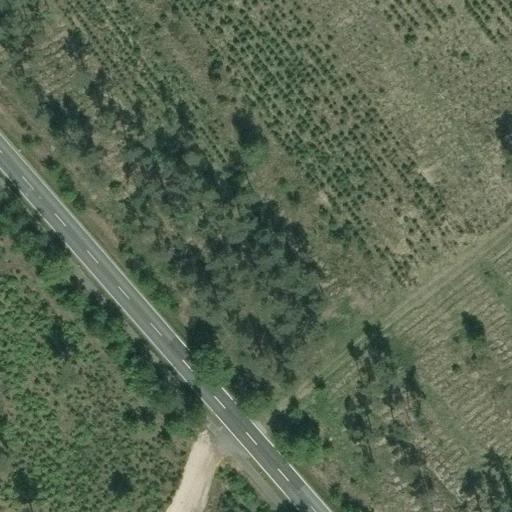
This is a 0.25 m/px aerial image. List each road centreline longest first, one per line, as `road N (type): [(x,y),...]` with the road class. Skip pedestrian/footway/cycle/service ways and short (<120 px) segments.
road 1 (secondary): [(308,511),(0,162)]
road 2 (track): [(236,430),(340,365),(511,225)]
